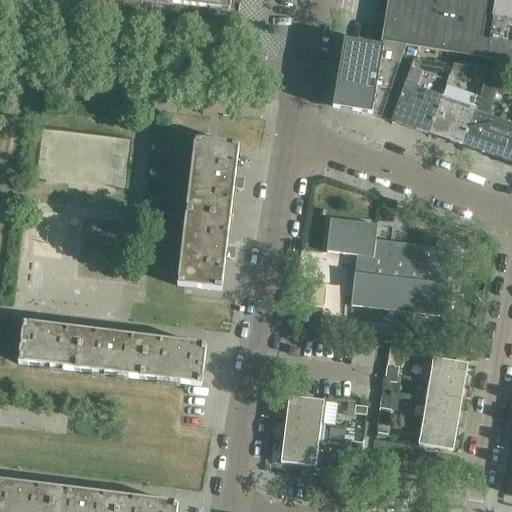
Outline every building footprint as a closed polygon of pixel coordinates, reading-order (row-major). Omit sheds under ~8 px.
[(161,0),(161,3),(229,11),(230,0),(161,0)] [(389,0),(382,43),(406,46),(485,59),(491,27),(495,0),(389,0)] [(511,0),(495,0),(491,27),(511,30),(511,0)] [(511,30),(491,27),(485,59),(511,63),(511,30)] [(406,46),(382,43),(381,49),(368,46),(368,47),(345,44),(334,108),(356,112),(356,113),(371,116),(381,119),(406,46)] [(414,60),(392,123),(429,135),(453,66),(414,60)] [(453,66),(429,135),(463,147),(469,129),(483,88),(484,88),(489,73),(453,66)] [(469,129),(463,147),(511,163),(511,97),(497,93),(484,88),(483,88),(469,129)] [(244,180),(243,180),(242,180),(241,180),(240,180),(239,180),(234,179),(238,146),(229,145),(219,144),(195,141),(191,177),(186,214),(230,219),(233,189),(238,190),(239,190),(240,190),(241,190),(242,190),(243,190),(244,180)] [(235,260),(236,249),(235,249),(234,249),(233,249),(232,249),(231,249),(230,249),(226,248),(230,219),(186,214),(182,250),(178,286),(191,288),(221,291),(225,258),(229,259),(230,259),(231,259),(232,259),(233,259),(234,260),(235,260)] [(444,318),(452,243),(436,241),(435,249),(405,246),(405,245),(404,251),(390,249),(391,243),(375,242),(377,226),(376,226),(376,228),(332,222),(332,221),(330,221),(327,253),(328,254),(328,252),(357,256),(356,257),(358,257),(357,260),(355,275),(354,275),(351,307),(353,308),(353,306),(442,316),(441,318),(444,318)] [(312,312),(310,331),(318,332),(320,313),(312,312)] [(43,327),(24,325),(19,364),(37,366),(36,371),(60,374),(61,369),(79,372),(84,332),(59,329),(60,326),(43,324),(43,327)] [(108,335),(84,332),(79,372),(92,373),(92,378),(105,379),(105,375),(116,376),(115,381),(128,382),(129,378),(140,379),(145,340),(125,337),(125,334),(108,332),(108,335)] [(173,344),(145,340),(140,379),(158,381),(157,386),(181,388),(182,384),(201,387),(205,348),(190,346),(190,342),(174,340),(173,344)] [(291,355),(298,357),(299,349),(292,348),(291,355)] [(390,348),(387,366),(394,368),(397,349),(390,348)] [(433,360),(429,381),(464,387),(467,366),(433,360)] [(387,366),(386,374),(397,376),(399,368),(394,368),(387,366)] [(386,374),(384,382),(396,384),(397,376),(386,374)] [(429,381),(425,403),(460,409),(464,387),(429,381)] [(289,398),(286,420),(321,425),(324,403),(289,398)] [(425,403),(422,425),(456,431),(460,409),(425,403)] [(355,415),(366,416),(367,408),(356,407),(355,415)] [(380,409),(378,417),(390,419),(392,411),(380,409)] [(377,425),(389,427),(390,419),(378,417),(377,425)] [(286,420),(283,442),(318,446),(321,425),(286,420)] [(456,431),(422,425),(418,446),(453,452),(456,431)] [(389,439),(390,431),(379,429),(378,437),(389,439)] [(318,446),(283,442),(281,464),(315,468),(318,446)] [(351,442),(350,450),(362,452),(363,444),(351,442)] [(362,452),(350,450),(349,458),(361,460),(362,452)] [(15,485),(0,483),(0,511),(53,511),(56,490),(31,487),(32,484),(15,482),(15,485)] [(80,493),(56,490),(53,511),(114,511),(117,498),(97,495),(97,491),(81,489),(80,493)] [(145,501),(117,498),(114,511),(176,511),(177,505),(162,503),(162,499),(146,497),(145,501)]
